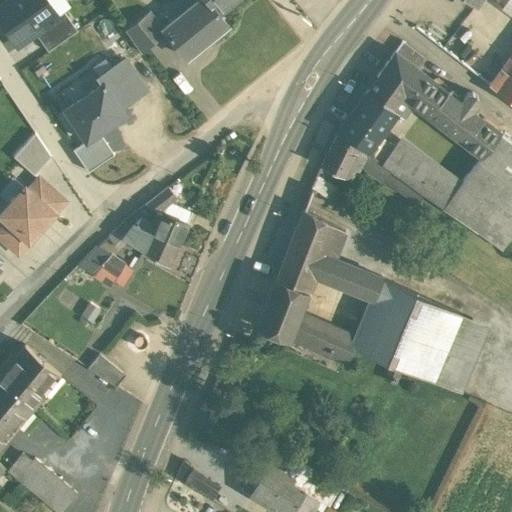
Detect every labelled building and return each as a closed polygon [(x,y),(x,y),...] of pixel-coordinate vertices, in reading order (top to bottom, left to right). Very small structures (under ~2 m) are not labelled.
[(46,0),(10,0),(0,7),(0,21),(17,45),(35,32),(58,16),(46,0)] [(196,0),(163,27),(166,32),(187,58),(227,25),(217,13),(206,0),(196,0)] [(206,0),(217,13),(234,0),(206,0)] [(149,10),(125,30),(141,53),(166,32),(163,27),(149,10)] [(63,12),(35,32),(48,51),(77,31),(63,12)] [(401,43),(395,52),(413,66),(414,67),(421,59),(401,43)] [(395,52),(377,76),(396,91),(413,66),(395,52)] [(103,84),(119,108),(146,90),(125,58),(98,76),(103,84)] [(414,67),(413,66),(396,91),(407,100),(482,158),(501,134),(472,112),(458,101),(414,67)] [(511,71),(510,70),(495,90),(511,103),(511,71)] [(371,127),(381,135),(407,100),(396,91),(377,76),(352,113),(371,127)] [(119,108),(103,84),(65,110),(86,142),(100,133),(125,116),(119,108)] [(465,92),(458,101),(472,112),(480,103),(479,96),(473,91),(465,92)] [(371,127),(352,113),(338,131),(358,145),(371,127)] [(381,135),(371,127),(358,145),(371,155),(365,164),(367,165),(365,169),(381,180),(389,171),(405,182),(398,191),(416,203),(423,195),(429,199),(443,209),(456,192),(381,135)] [(358,145),(338,131),(321,167),(351,182),(360,161),(365,164),(371,155),(358,145)] [(35,132),(14,156),(34,175),(51,157),(35,132)] [(114,154),(100,133),(86,142),(73,149),(87,171),(114,154)] [(456,192),(443,209),(476,233),(511,184),(511,143),(501,134),(482,158),(456,192)] [(311,188),(329,200),(337,188),(316,176),(311,188)] [(64,201),(39,178),(28,190),(25,187),(0,215),(7,221),(29,241),(64,201)] [(511,235),(511,184),(476,233),(500,250),(511,235)] [(143,205),(161,212),(172,203),(178,199),(167,186),(143,205)] [(337,188),(329,200),(352,215),(360,203),(337,188)] [(161,212),(187,223),(191,212),(172,203),(161,212)] [(345,232),(303,210),(283,265),(315,278),(373,301),(382,279),(334,259),(345,232)] [(134,223),(153,232),(178,244),(187,223),(161,212),(155,228),(138,220),(134,223)] [(29,241),(7,221),(0,229),(0,237),(18,253),(29,241)] [(153,232),(134,223),(129,230),(123,225),(117,232),(145,251),(153,232)] [(178,244),(153,232),(145,251),(144,252),(169,266),(178,244)] [(78,267),(93,275),(100,266),(110,254),(99,246),(78,267)] [(93,275),(92,277),(110,288),(126,263),(111,253),(110,254),(100,266),(93,275)] [(315,278),(283,265),(277,281),(257,329),(289,342),(289,339),(348,365),(354,349),(358,338),(301,313),(315,278)] [(358,338),(354,349),(433,381),(460,315),(382,279),(373,301),(358,338)] [(479,323),(460,315),(433,381),(452,389),(479,323)] [(137,332),(131,333),(127,339),(128,346),(134,350),(141,348),(145,342),(143,336),(137,332)] [(25,345),(0,374),(0,382),(32,409),(60,375),(25,345)] [(99,353),(87,368),(113,385),(122,372),(99,353)] [(0,446),(32,409),(0,382),(0,446)] [(279,447),(270,461),(289,473),(297,459),(279,447)] [(60,511),(77,493),(34,457),(32,460),(22,452),(7,470),(56,511),(60,511)] [(306,490),(305,492),(320,501),(313,511),(323,511),(339,486),(297,459),(289,473),(296,477),(293,482),(306,490)] [(251,473),(241,489),(277,511),(292,511),(305,492),(306,490),(293,482),(296,477),(289,473),(270,461),(269,461),(259,477),(251,473)]
